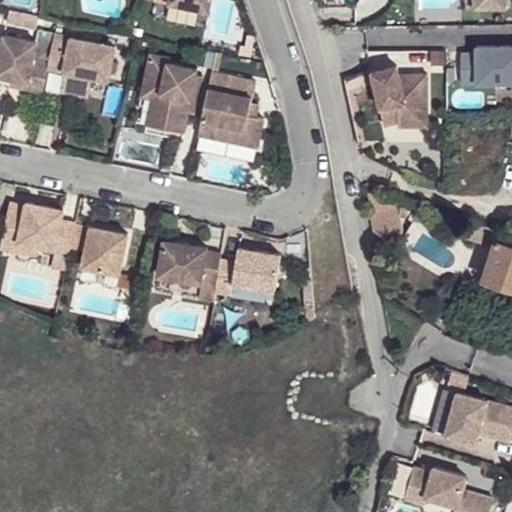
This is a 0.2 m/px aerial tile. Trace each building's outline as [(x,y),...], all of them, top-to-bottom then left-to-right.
[(151,0),(151,1),(206,11),(208,0),(151,0)] [(472,0),(473,13),(505,13),(504,0),(472,0)] [(46,63),(45,68),(106,81),(113,47),(53,33),(46,63)] [(2,34),(0,41),(0,75),(9,77),(25,81),(23,88),(40,92),(45,68),(46,63),(31,59),(35,41),(2,34)] [(464,86),(511,85),(511,49),(479,50),(479,57),(464,57),(464,86)] [(181,135),(193,71),(165,64),(166,59),(147,56),(139,91),(157,95),(151,128),(181,135)] [(397,69),(372,75),(384,129),(399,126),(399,121),(412,121),(413,130),(428,130),(428,77),(412,77),(412,81),(399,81),(398,77),(397,69)] [(252,82),(208,73),(196,136),(255,148),(261,119),(253,118),(245,116),(248,103),(252,82)] [(25,81),(9,77),(7,84),(23,88),(25,81)] [(157,95),(139,91),(138,98),(149,101),(143,127),(151,128),(157,95)] [(248,103),(245,116),(253,118),(256,104),(248,103)] [(399,126),(399,129),(413,130),(412,121),(399,121),(399,126)] [(368,192),(377,245),(406,240),(400,207),(368,192)] [(68,249),(74,224),(59,221),(61,211),(24,203),(23,207),(8,203),(0,239),(0,250),(17,254),(19,244),(35,248),(68,253),(68,249)] [(74,224),(68,249),(83,252),(88,228),(74,224)] [(493,232),(473,226),(470,235),(490,241),(493,232)] [(126,235),(88,228),(83,252),(80,267),(117,276),(126,235)] [(483,279),(511,288),(511,243),(495,238),(483,279)] [(218,261),(219,255),(205,252),(205,249),(162,241),(156,276),(214,288),(218,261)] [(19,244),(17,254),(33,257),(35,248),(19,244)] [(234,264),(218,261),(214,288),(213,293),(230,296),(231,286),(273,292),(278,255),(236,250),(234,264)] [(511,406),(467,395),(456,437),(486,445),(489,435),(511,441),(511,406)] [(476,479),(444,471),(442,476),(424,471),(415,503),(435,508),(438,501),(467,509),(466,511),(501,511),(505,501),(473,493),(476,479)]
